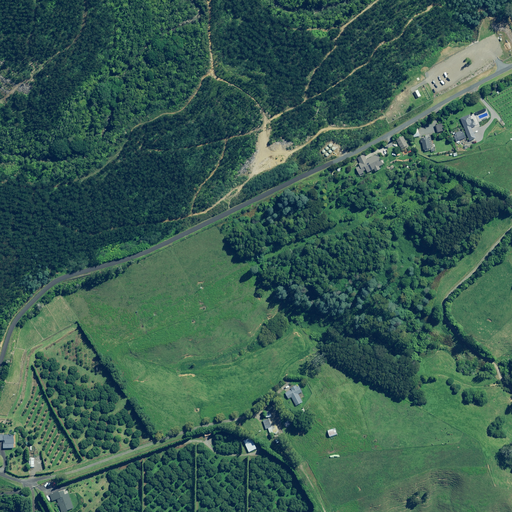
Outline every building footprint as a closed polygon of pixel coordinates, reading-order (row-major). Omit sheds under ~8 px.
[(472,119),(470,114),(461,118),(470,141),(476,138),(472,128),(477,126),(474,120),(472,122),(471,119),(472,119)] [(413,129),(414,134),(411,134),(412,138),(414,137),(420,136),(418,128),(413,129)] [(461,133),(460,131),(453,134),(457,142),(466,138),(464,132),(461,133)] [(426,151),(431,150),(431,152),(435,151),(435,148),(433,148),(431,135),(426,136),(426,138),(422,139),(424,150),(425,150),(426,151)] [(408,145),(403,136),(397,140),(402,149),(408,145)] [(384,163),(379,153),(367,158),(365,153),(358,157),(361,162),(360,162),(361,165),(357,167),(361,174),(365,172),(364,170),(367,168),(369,171),(375,168),(377,170),(381,168),(380,165),(384,163)] [(299,385),(297,386),(296,385),(291,388),(292,389),(285,392),(288,398),(292,397),(296,405),(302,402),(298,394),(302,391),(299,385)] [(278,431),(273,416),(263,420),(266,429),(268,428),(270,434),(273,433),(276,434),(278,431)] [(337,434),(336,428),(328,430),(330,437),(337,434)] [(14,434),(0,434),(0,440),(4,440),(5,448),(15,447),(15,434),(14,434)] [(256,448),(251,437),(244,440),(249,452),(256,448)] [(94,483),(95,483),(94,479),(85,482),(88,490),(94,488),(95,487),(94,483)] [(68,493),(66,494),(66,492),(64,493),(63,490),(58,491),(50,494),(52,501),(57,499),(58,502),(57,503),(59,506),(61,511),(62,511),(74,508),(68,493)]
